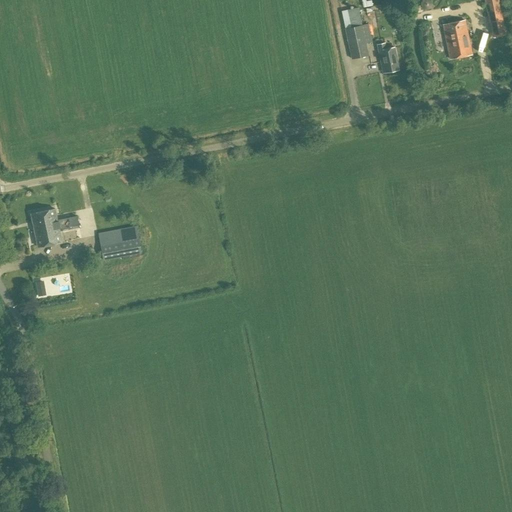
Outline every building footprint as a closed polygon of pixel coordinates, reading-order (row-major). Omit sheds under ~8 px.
[(484,0),(489,23),(503,20),(498,0),(484,0)] [(351,28),(345,29),(352,59),(369,56),(358,8),(347,10),(351,28)] [(450,59),(471,55),(464,21),(444,25),(450,59)] [(386,50),(385,43),(377,44),(378,51),(380,51),(381,58),(380,58),(382,67),(383,67),(384,73),(399,70),(395,48),(386,50)] [(59,231),(78,227),(80,239),(91,236),(86,214),(57,220),(55,209),(31,214),(35,234),(46,232),(47,234),(54,233),(53,226),(58,225),(59,231)] [(62,242),(59,231),(58,225),(53,226),(54,233),(47,234),(46,232),(35,234),(38,247),(62,242)] [(105,270),(143,263),(136,226),(98,233),(105,270)] [(45,288),(37,289),(38,296),(46,295),(45,288)]
